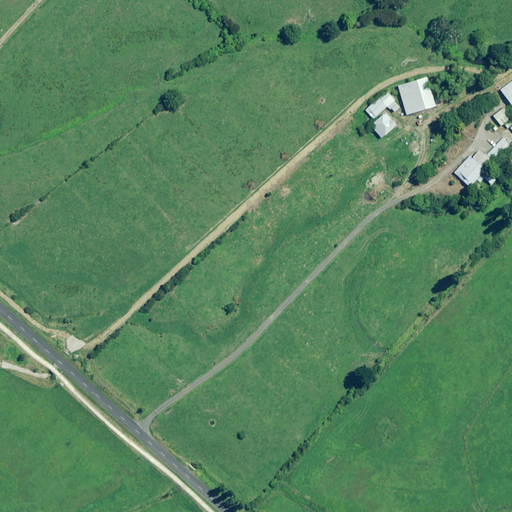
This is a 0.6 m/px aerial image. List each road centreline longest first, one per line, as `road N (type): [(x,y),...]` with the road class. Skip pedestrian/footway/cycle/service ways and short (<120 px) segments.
road 1 (track): [(0,291),(75,346),(97,342),(378,85),(440,68)]
road 2 (unclassified): [(0,309),(227,511)]
